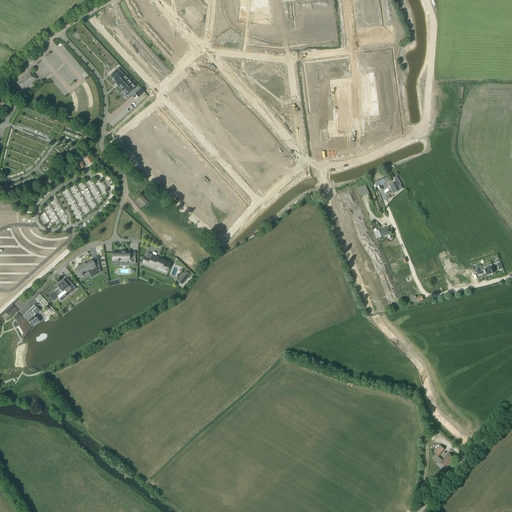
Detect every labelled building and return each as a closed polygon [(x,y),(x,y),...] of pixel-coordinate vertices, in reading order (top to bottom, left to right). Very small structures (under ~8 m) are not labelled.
[(132,0),(127,0),(127,1),(133,8),(137,5),(132,0)] [(127,1),(123,5),(129,12),(133,8),(127,1)] [(123,5),(119,8),(126,15),(129,12),(123,5)] [(153,7),(144,15),(146,18),(149,15),(152,19),(159,12),(156,9),(155,10),(153,7)] [(119,8),(115,11),(122,18),(126,15),(119,8)] [(216,8),(215,14),(223,15),(223,19),(229,19),(229,16),(225,15),(226,10),(216,8)] [(112,16),(110,18),(113,21),(115,19),(118,22),(122,18),(115,11),(111,15),(112,16)] [(159,12),(152,19),(156,24),(164,17),(159,12)] [(164,17),(156,24),(161,28),(168,21),(164,17)] [(168,21),(161,28),(165,33),(172,26),(168,21)] [(135,23),(127,31),(129,33),(127,35),(131,38),(138,32),(135,28),(137,26),(135,23)] [(172,26),(165,33),(169,37),(166,39),(168,41),(177,34),(175,31),(176,30),(172,26)] [(138,32),(131,38),(135,43),(142,36),(138,32)] [(179,35),(170,43),(173,46),(175,43),(179,47),(186,41),(182,36),(181,38),(179,35)] [(142,36),(135,43),(139,48),(147,41),(142,36)] [(147,41),(139,48),(144,52),(151,46),(147,41)] [(186,41),(179,47),(182,51),(180,53),(182,56),(190,48),(188,46),(189,45),(186,41)] [(151,46),(144,52),(147,56),(149,55),(151,57),(159,50),(157,47),(154,49),(151,46)] [(161,52),(152,59),(154,62),(153,63),(157,67),(164,61),(164,60),(161,57),(163,55),(161,52)] [(164,61),(157,67),(161,71),(162,70),(164,72),(172,65),(170,62),(167,64),(164,61)] [(200,67),(195,71),(197,73),(200,71),(204,76),(213,67),(211,65),(210,65),(208,63),(202,69),(200,67)] [(213,67),(204,76),(208,80),(205,82),(208,85),(212,81),(210,78),(217,72),(215,70),(213,67)] [(25,76),(17,83),(24,90),(28,96),(35,90),(30,84),(37,79),(30,72),(27,68),(22,72),(25,76)] [(117,70),(110,76),(116,83),(115,83),(127,96),(135,88),(124,76),(123,76),(117,70)] [(393,71),(382,72),(383,79),(394,78),(393,71)] [(214,83),(210,87),(212,90),(214,87),(218,92),(228,83),(225,81),(223,79),(217,85),(214,83)] [(183,86),(177,91),(182,96),(189,89),(185,85),(188,82),(185,80),(181,84),(183,86)] [(228,83),(218,92),(222,96),(220,98),(222,101),(227,97),(225,94),(232,88),(230,86),(228,83)] [(168,87),(163,93),(173,103),(179,96),(168,87)] [(141,89),(135,95),(138,98),(144,92),(141,89)] [(182,96),(181,96),(185,100),(193,93),(189,89),(182,96)] [(193,93),(185,100),(190,105),(195,100),(197,102),(202,98),(200,95),(197,98),(193,93)] [(241,100),(233,107),(237,111),(245,104),(241,100)] [(202,108),(196,112),(200,117),(208,110),(204,106),(207,103),(204,101),(199,105),(202,108)] [(245,104),(237,111),(241,116),(249,108),(245,104)] [(397,104),(386,105),(387,112),(398,111),(397,104)] [(200,117),(204,121),(212,114),(208,110),(200,117)] [(158,111),(154,115),(158,119),(159,121),(156,123),(160,127),(163,125),(161,123),(165,119),(158,111)] [(212,114),(204,121),(208,125),(215,118),(212,114)] [(255,116),(248,123),(252,127),(259,120),(255,116)] [(215,118),(208,125),(212,129),(219,122),(215,118)] [(259,120),(252,127),(256,132),(258,130),(263,125),(259,120)] [(325,121),(314,123),(315,130),(315,134),(316,144),(318,155),(328,154),(329,156),(335,155),(342,154),(347,154),(346,152),(351,151),(361,150),(360,144),(357,144),(356,138),(350,139),(345,140),(340,140),(334,141),(327,142),(326,142),(325,133),(327,133),(326,129),(325,121)] [(146,122),(142,126),(149,134),(154,130),(155,131),(158,129),(154,124),(151,127),(146,122)] [(212,129),(211,129),(215,133),(223,126),(219,122),(212,129)] [(223,126),(215,133),(219,138),(225,133),(227,135),(232,131),(229,128),(227,131),(223,126)] [(140,128),(135,132),(139,135),(136,138),(140,142),(143,140),(147,136),(140,128)] [(176,132),(170,138),(174,142),(180,136),(176,132)] [(230,139),(225,143),(229,148),(236,141),(232,137),(235,135),(233,132),(228,136),(230,139)] [(265,137),(262,139),(263,139),(266,143),(274,136),(270,132),(265,137)] [(180,136),(174,142),(177,145),(183,140),(180,136)] [(274,136),(266,143),(270,148),(278,141),(274,136)] [(127,137),(122,141),(130,149),(133,146),(134,145),(136,147),(139,145),(135,140),(132,143),(127,137)] [(183,140),(177,145),(181,149),(187,144),(183,140)] [(229,148),(233,152),(240,145),(236,141),(229,148)] [(187,144),(181,149),(184,153),(190,147),(187,144)] [(240,145),(233,152),(236,156),(244,149),(240,145)] [(139,152),(133,146),(130,149),(137,155),(139,152)] [(190,147),(184,153),(188,157),(194,151),(190,147)] [(244,149),(236,156),(240,160),(247,153),(244,149)] [(194,151),(188,157),(191,161),(197,155),(194,151)] [(149,152),(141,159),(145,164),(149,160),(151,163),(156,159),(154,156),(149,152)] [(240,160),(244,164),(251,158),(247,153),(240,160)] [(286,155),(281,159),(288,166),(293,162),(286,155)] [(251,158),(244,164),(248,169),(253,164),(255,166),(260,162),(258,159),(255,162),(251,158)] [(281,159),(277,163),(284,170),(288,166),(281,159)] [(204,163),(198,168),(202,173),(208,167),(204,163)] [(208,167),(202,173),(205,176),(211,170),(208,167)] [(211,170),(205,176),(209,180),(215,174),(211,170)] [(269,170),(264,174),(271,181),(276,177),(271,172),(269,170)] [(171,173),(163,180),(167,184),(171,181),(173,184),(178,180),(175,177),(171,173)] [(215,174),(209,180),(212,184),(218,178),(215,174)] [(264,174),(260,178),(267,185),(272,182),(271,181),(264,174)] [(218,178),(212,184),(215,187),(222,182),(218,178)] [(366,182),(377,218),(386,215),(374,179),(366,182)] [(401,184),(399,181),(391,185),(392,188),(390,189),(393,194),(402,189),(400,185),(401,184)] [(222,182),(215,187),(219,191),(225,186),(222,182)] [(364,183),(355,187),(359,196),(368,192),(364,183)] [(177,191),(174,195),(178,199),(186,192),(182,187),(179,185),(175,189),(177,191)] [(148,203),(141,196),(136,200),(143,207),(148,203)] [(233,199),(229,204),(237,210),(241,206),(233,199)] [(201,211),(197,214),(201,218),(209,211),(205,207),(203,204),(198,208),(201,211)] [(229,204),(225,208),(233,215),(237,210),(229,204)] [(220,221),(215,226),(223,232),(227,227),(222,223),(224,220),(220,216),(217,219),(220,221)] [(391,238),(387,229),(379,232),(378,230),(374,232),(376,237),(376,238),(376,239),(379,238),(385,236),(387,240),(391,238)] [(394,243),(388,246),(391,252),(396,249),(394,243)] [(131,256),(129,256),(129,254),(125,254),(125,252),(121,252),(121,254),(113,254),(113,260),(129,260),(129,265),(135,265),(135,256),(131,256)] [(169,263),(161,259),(160,261),(158,260),(159,259),(153,256),(151,260),(145,258),(143,263),(149,266),(150,265),(160,269),(161,267),(162,268),(164,269),(164,268),(166,269),(167,267),(169,263)] [(88,273),(89,275),(94,272),(96,276),(101,273),(99,262),(94,265),(92,261),(86,265),(85,263),(74,270),(79,278),(88,273)] [(446,271),(453,268),(450,261),(443,264),(446,271)] [(486,276),(493,274),(491,268),(490,268),(489,264),(475,269),(477,276),(482,274),(481,271),(484,270),(486,276)] [(177,282),(181,285),(189,276),(185,272),(177,282)] [(67,286),(63,281),(56,286),(58,288),(53,292),(48,296),(53,302),(58,298),(57,297),(64,291),(68,296),(68,295),(70,293),(71,294),(76,289),(70,282),(71,283),(67,286)] [(34,317),(40,312),(34,305),(22,317),(16,322),(18,326),(17,326),(22,336),(22,339),(29,331),(32,327),(39,323),(37,318),(35,319),(34,317)] [(440,445),(433,452),(438,457),(445,450),(440,445)] [(446,469),(455,459),(448,453),(440,463),(446,469)]
